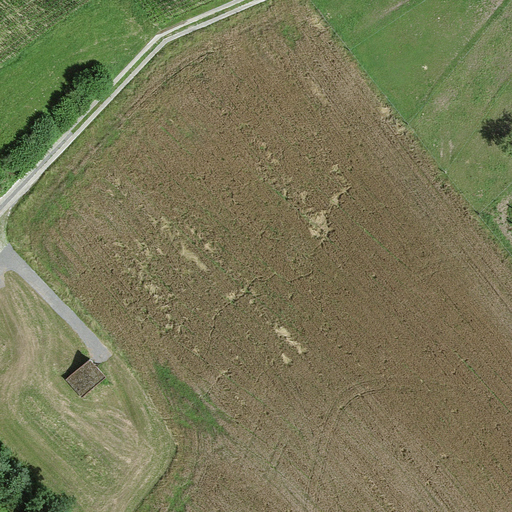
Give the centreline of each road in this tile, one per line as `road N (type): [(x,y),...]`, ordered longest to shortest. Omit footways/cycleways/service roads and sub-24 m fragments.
road 1 (track): [(0,211),(165,42),(256,0)]
road 2 (track): [(132,400),(118,366),(0,248)]
